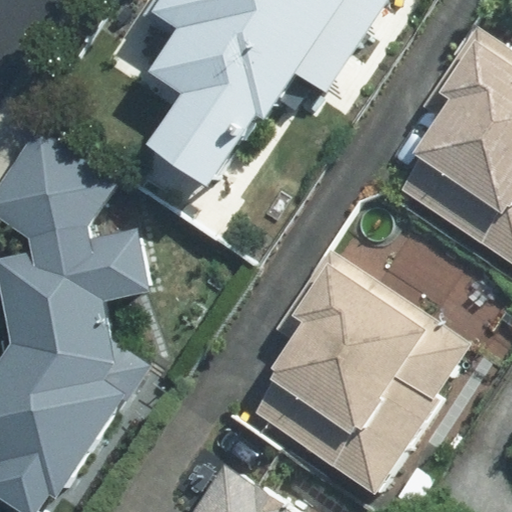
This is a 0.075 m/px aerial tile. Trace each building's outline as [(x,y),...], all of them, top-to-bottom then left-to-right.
[(194,0),(169,41),(225,77),(185,141),(272,196),(396,0),(194,0)] [(511,25),(500,17),(394,166),(511,249),(511,25)] [(0,373),(0,480),(41,511),(62,511),(159,387),(146,294),(189,288),(177,199),(128,205),(116,124),(58,133),(0,202),(0,213),(18,351),(0,373)] [(486,344),(337,250),(246,393),(395,487),(486,344)] [(219,511),(364,511),(265,446),(219,511)]
